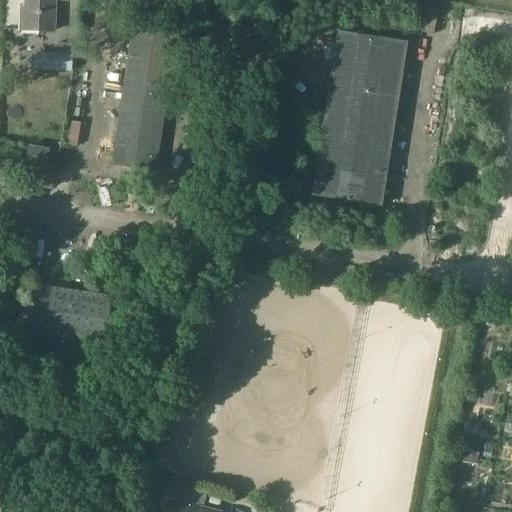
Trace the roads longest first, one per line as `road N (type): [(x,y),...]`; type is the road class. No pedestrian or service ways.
road 1 (track): [(0,204),(511,289)]
road 2 (track): [(511,31),(474,24),(438,36),(422,69),(392,269)]
